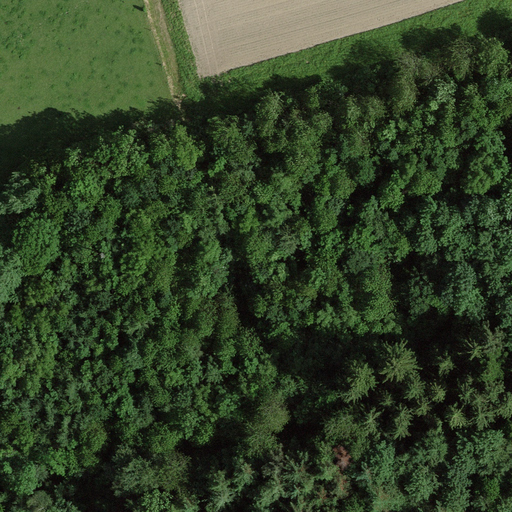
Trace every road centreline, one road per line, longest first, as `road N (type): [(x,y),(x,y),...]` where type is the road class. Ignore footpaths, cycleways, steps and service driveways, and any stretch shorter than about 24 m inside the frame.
road 1 (track): [(511,421),(162,456),(51,481)]
road 2 (track): [(150,0),(185,125)]
